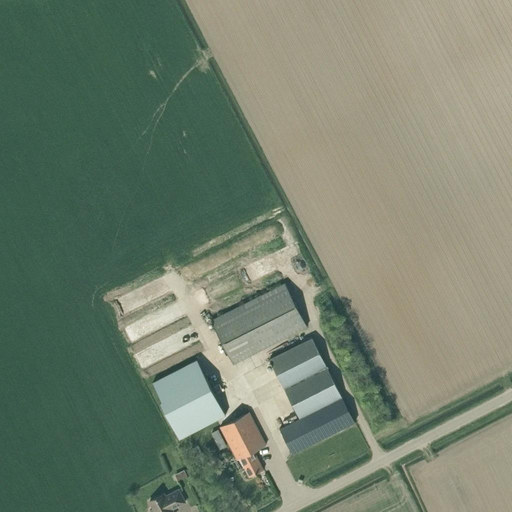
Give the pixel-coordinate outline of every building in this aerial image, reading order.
[(285,282),(212,319),(234,363),(307,326),(285,282)] [(311,335),(269,357),(299,417),(342,395),(327,365),(311,335)] [(179,438),(226,414),(207,377),(160,401),(179,438)] [(342,395),(299,417),(279,427),(292,452),(355,420),(342,395)] [(237,459),(240,458),(255,450),(266,445),(249,412),(220,427),(237,459)] [(255,450),(240,458),(249,477),(264,469),(255,450)] [(178,480),(187,476),(184,469),(175,474),(178,480)] [(150,510),(149,511),(174,511),(172,508),(175,506),(176,507),(186,502),(179,489),(166,496),(164,493),(150,501),(154,509),(150,510)]
